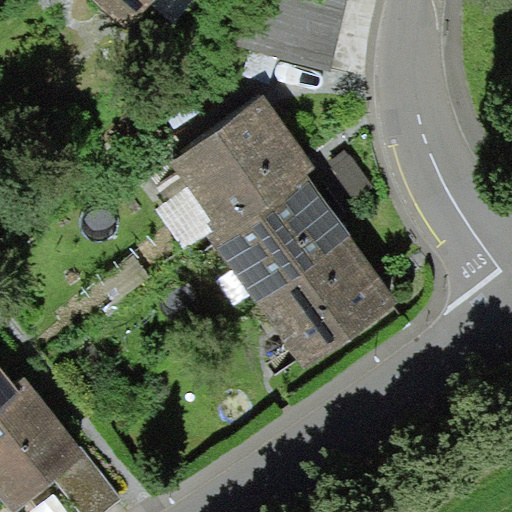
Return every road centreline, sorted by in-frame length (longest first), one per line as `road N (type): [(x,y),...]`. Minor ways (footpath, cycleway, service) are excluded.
road 1 (residential): [(511,290),(201,511)]
road 2 (unclassified): [(416,0),(412,104),(444,187),(511,284)]
